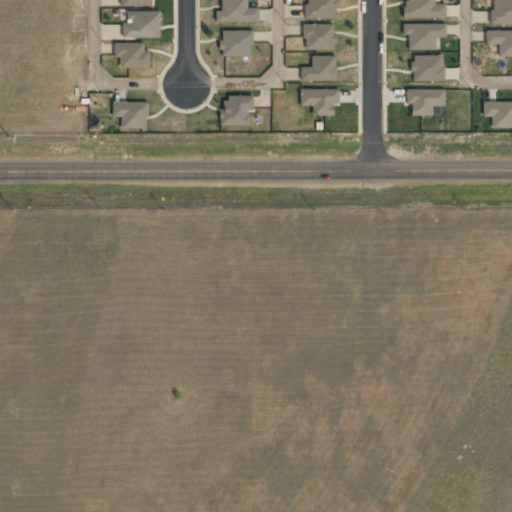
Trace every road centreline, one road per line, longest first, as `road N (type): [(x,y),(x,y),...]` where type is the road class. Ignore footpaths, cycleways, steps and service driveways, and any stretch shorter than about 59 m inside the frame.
road 1 (tertiary): [(0,173),(511,172)]
road 2 (residential): [(373,0),(373,173)]
